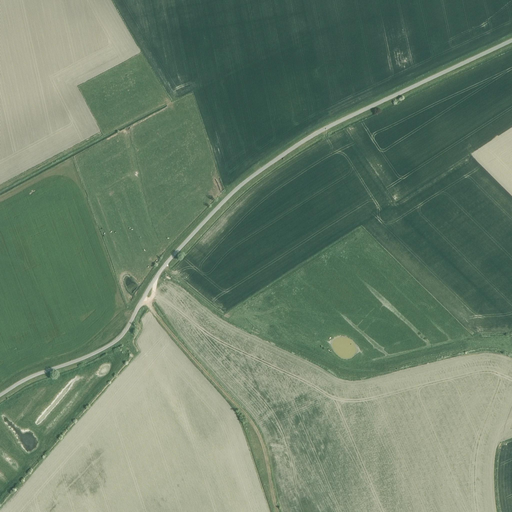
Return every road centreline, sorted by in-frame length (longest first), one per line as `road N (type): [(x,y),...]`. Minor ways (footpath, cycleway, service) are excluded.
road 1 (unclassified): [(511,40),(278,156),(160,269),(118,338),(0,395)]
road 2 (track): [(278,511),(258,433),(142,298)]
